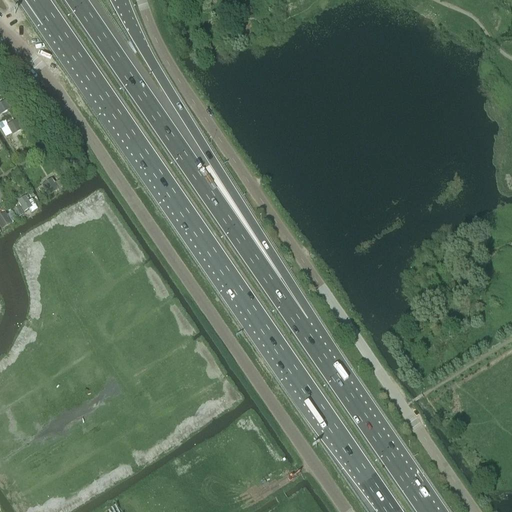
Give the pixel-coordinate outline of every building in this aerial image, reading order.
[(0,115),(10,109),(5,101),(0,103),(0,115)] [(22,130),(16,120),(7,126),(12,135),(22,130)] [(57,188),(52,178),(42,184),(48,193),(57,188)] [(24,212),(32,207),(25,197),(17,202),(24,212)] [(12,223),(5,212),(0,215),(0,226),(2,229),(12,223)]
